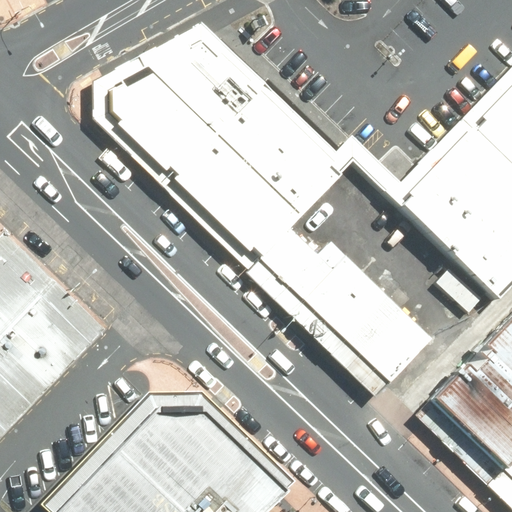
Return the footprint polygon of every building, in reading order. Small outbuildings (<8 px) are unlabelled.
[(93,119),(277,292),(314,256),(287,229),(338,168),(325,156),(204,24),(93,82),(93,119)] [(511,75),(399,191),(387,203),(478,292),(511,256),(511,75)] [(325,156),(338,168),(344,162),(387,203),(399,191),(389,183),(342,138),(333,148),(325,156)] [(0,438),(90,345),(105,329),(4,231),(0,235),(0,438)] [(431,335),(327,242),(314,256),(277,292),(380,386),(431,335)] [(444,269),(429,284),(462,316),(476,300),(444,269)] [(511,301),(415,400),(511,495),(511,301)] [(203,407),(160,408),(61,511),(256,511),(286,483),(203,407)]
